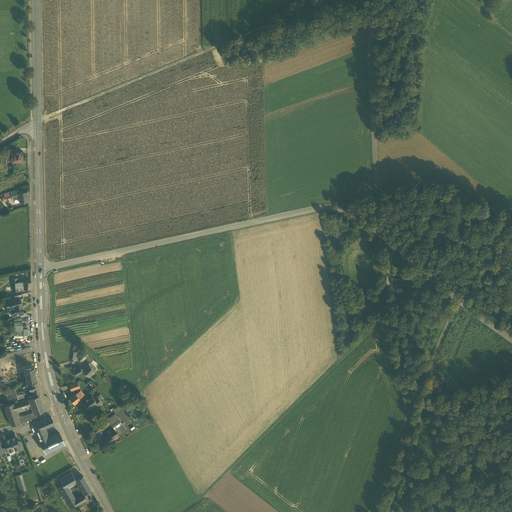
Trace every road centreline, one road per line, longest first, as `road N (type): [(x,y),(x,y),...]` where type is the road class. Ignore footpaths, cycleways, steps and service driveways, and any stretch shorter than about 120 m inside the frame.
road 1 (tertiary): [(39,269),(320,207),(344,211),(377,234)]
road 2 (track): [(338,0),(38,120)]
road 3 (track): [(182,511),(380,319)]
road 4 (unclassified): [(377,234),(372,56),(392,0)]
road 5 (track): [(371,511),(460,301)]
road 6 (track): [(412,448),(472,309)]
road 7 (secondary): [(39,269),(38,120)]
road 8 (secondary): [(59,410),(40,339),(39,269)]
road 9 (secondary): [(38,120),(36,0)]
